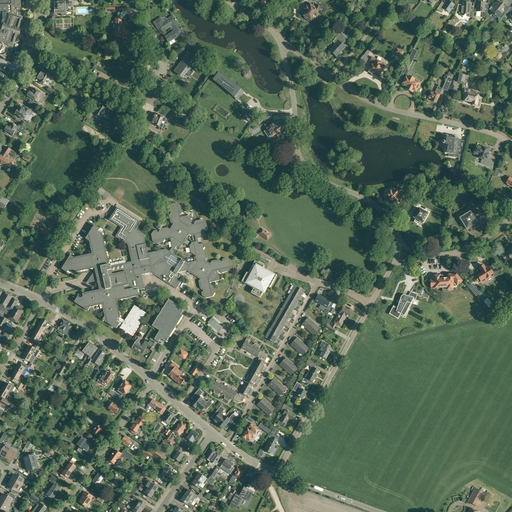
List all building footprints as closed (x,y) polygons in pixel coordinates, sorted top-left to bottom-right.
[(0,0),(0,56),(4,59),(10,51),(8,50),(9,47),(12,48),(16,36),(18,37),(20,30),(18,29),(23,14),(20,13),(20,8),(21,7),(20,0),(0,0)] [(437,9),(442,12),(444,9),(449,12),(454,5),(448,0),(445,4),(442,2),(437,9)] [(61,16),(62,16),(64,16),(65,15),(65,14),(66,14),(66,10),(68,10),(68,7),(73,7),(72,2),(55,3),(55,8),(55,9),(54,9),(53,10),(53,12),(54,13),(55,13),(55,14),(61,14),(61,16)] [(469,17),(473,18),(473,14),(473,7),(470,6),(470,3),(462,2),(461,9),(459,11),(463,16),(465,14),(469,14),(469,17)] [(484,3),(477,2),(476,12),(480,12),(480,14),(486,19),(487,18),(487,9),(484,9),(484,3)] [(488,9),(491,11),(491,12),(499,18),(498,19),(498,21),(499,22),(501,20),(507,12),(503,9),(503,6),(503,3),(498,3),(497,4),(496,3),(493,3),(494,4),(492,6),(491,6),(488,9)] [(312,20),(314,21),(319,14),(317,13),(321,7),(320,6),(319,5),(317,5),(317,6),(313,4),(312,5),(310,4),(308,7),(306,6),(305,9),(304,8),(301,13),(304,14),(303,15),(311,21),(312,20)] [(123,39),(126,39),(131,34),(128,30),(121,30),(122,20),(118,16),(115,19),(112,22),(115,26),(115,30),(112,33),(115,37),(121,37),(123,39)] [(170,27),(171,29),(179,24),(173,16),(163,22),(161,18),(154,22),(161,33),(170,27)] [(167,43),(168,43),(170,45),(175,42),(174,39),(184,32),(179,24),(171,29),(173,31),(165,36),(167,43)] [(341,33),(333,42),(335,44),(329,51),(336,57),(345,47),(342,44),(346,39),(343,36),(344,36),(341,33)] [(393,54),(401,58),(404,51),(396,47),(393,54)] [(361,58),(365,64),(368,58),(367,58),(370,51),(368,50),(364,55),(361,58)] [(190,76),(195,69),(191,65),(194,61),(187,55),(181,63),(181,64),(175,71),(182,76),(185,73),(190,76)] [(372,63),(371,65),(372,65),(369,71),(368,72),(372,74),(373,72),(379,76),(382,70),(383,69),(386,64),(381,61),(381,62),(375,59),(375,58),(372,57),(370,61),(373,62),(372,63)] [(411,90),(410,91),(412,93),(414,91),(416,92),(419,87),(418,87),(421,83),(422,80),(415,77),(414,79),(411,78),(413,73),(408,71),(413,61),(408,59),(402,70),(404,71),(402,75),(406,77),(402,85),(405,87),(405,89),(407,90),(409,89),(411,90)] [(52,77),(55,72),(50,69),(48,73),(43,70),(40,74),(39,75),(38,75),(37,76),(38,78),(37,79),(41,81),(40,83),(43,85),(45,83),(49,75),(52,77)] [(219,72),(217,74),(212,80),(239,100),(243,94),(239,91),(241,89),(229,79),(228,81),(224,79),(226,77),(219,72)] [(463,75),(455,73),(454,81),(461,83),(463,75)] [(165,81),(152,74),(149,81),(162,88),(165,81)] [(444,84),(449,87),(452,79),(448,76),(444,84)] [(45,92),(48,94),(53,97),(56,92),(49,87),(45,92)] [(431,101),(436,103),(440,94),(442,89),(443,89),(442,89),(437,87),(435,92),(432,90),(431,91),(427,100),(431,102),(431,101)] [(31,98),(40,104),(45,95),(34,88),(31,93),(30,92),(27,96),(28,96),(26,98),(29,100),(31,98)] [(472,104),(476,106),(478,99),(477,99),(478,92),(473,91),(473,92),(470,92),(470,90),(463,89),(462,94),(464,94),(463,98),(466,99),(465,101),(472,103),(472,104)] [(91,112),(94,114),(95,113),(101,117),(106,109),(101,106),(103,104),(100,102),(97,106),(95,105),(91,112)] [(32,107),(30,110),(24,107),(23,108),(20,107),(18,110),(17,109),(16,109),(14,112),(14,113),(16,114),(15,114),(24,120),(28,115),(31,116),(35,109),(32,107)] [(244,119),(250,122),(256,114),(250,110),(244,119)] [(159,127),(162,129),(163,127),(164,128),(167,120),(166,120),(167,119),(164,117),(159,115),(158,117),(154,115),(152,117),(153,118),(152,119),(150,118),(148,122),(150,123),(154,125),(159,128),(159,127)] [(269,132),(272,137),(275,134),(277,137),(281,134),(280,132),(283,129),(280,125),(281,124),(279,121),(278,122),(278,121),(271,126),(268,122),(264,124),(267,129),(269,132)] [(12,123),(9,128),(7,127),(5,130),(5,131),(4,132),(7,134),(8,133),(13,136),(15,132),(17,129),(25,134),(28,130),(21,126),(19,125),(18,127),(12,123)] [(446,135),(445,136),(444,140),(443,140),(442,140),(441,141),(441,142),(441,143),(441,144),(442,144),(443,145),(445,145),(444,153),(448,153),(448,157),(459,158),(458,161),(462,162),(463,155),(459,154),(459,150),(461,150),(462,140),(457,139),(457,137),(456,137),(455,136),(450,135),(446,135)] [(3,167),(5,168),(8,164),(11,165),(14,161),(11,159),(7,157),(9,153),(15,157),(17,153),(7,146),(0,156),(0,167),(3,167)] [(489,162),(487,166),(492,168),(495,160),(490,158),(488,157),(489,154),(488,154),(490,150),(486,148),(483,147),(483,148),(477,146),(473,154),(478,156),(477,157),(482,159),(489,162)] [(22,158),(29,163),(32,158),(26,153),(22,158)] [(406,192),(411,196),(412,195),(418,187),(413,183),(406,192)] [(392,203),(394,205),(398,201),(400,202),(403,200),(402,199),(405,195),(402,192),(398,195),(399,194),(395,190),(394,192),(392,190),(390,192),(389,190),(386,194),(387,195),(385,197),(388,199),(387,199),(387,200),(387,201),(388,201),(388,202),(389,202),(390,202),(391,202),(392,203)] [(412,195),(411,196),(410,198),(415,201),(416,198),(419,194),(415,191),(412,195)] [(492,200),(500,204),(502,198),(495,194),(492,200)] [(470,201),(475,209),(482,205),(477,197),(470,201)] [(109,220),(121,227),(115,237),(127,244),(131,262),(138,290),(144,289),(141,275),(150,273),(176,289),(180,282),(179,280),(182,275),(178,273),(186,271),(200,279),(198,282),(200,289),(203,291),(203,292),(201,292),(202,296),(206,298),(212,297),(215,293),(213,286),(210,284),(210,285),(209,283),(214,281),(219,280),(218,275),(217,271),(219,270),(219,271),(222,273),(228,271),(231,267),(229,261),(226,258),(222,259),(222,261),(221,261),(218,260),(212,261),(210,264),(205,260),(207,258),(205,251),(203,250),(204,247),(203,244),(199,244),(198,244),(197,239),(200,238),(200,236),(202,233),(205,232),(207,229),(206,222),(202,220),(195,221),(194,224),(192,225),(191,220),(185,216),(180,217),(180,215),(182,213),(180,206),(177,203),(170,205),(168,209),(168,212),(170,212),(171,213),(169,216),(170,222),(173,224),(170,229),(167,228),(160,229),(159,232),(157,232),(157,230),(153,231),(151,235),(152,241),(156,244),(163,242),(165,239),(164,239),(170,238),(172,247),(169,251),(166,249),(148,253),(144,237),(145,235),(136,229),(140,222),(117,207),(109,220)] [(414,222),(419,225),(420,222),(423,223),(428,213),(418,208),(417,211),(415,210),(413,214),(414,215),(413,218),(415,219),(414,222)] [(464,226),(466,229),(477,222),(471,211),(467,213),(466,212),(465,212),(464,212),(464,213),(463,214),(463,215),(463,216),(460,218),(462,221),(461,223),(461,224),(461,225),(462,225),(462,226),(463,226),(464,226)] [(120,328),(132,336),(146,313),(134,305),(125,321),(120,318),(116,301),(139,296),(137,290),(138,290),(131,262),(109,266),(102,233),(101,234),(98,232),(100,229),(94,225),(85,239),(89,241),(92,254),(74,258),(70,255),(61,269),(67,273),(69,270),(72,272),(72,273),(94,268),(99,290),(82,294),(83,297),(81,298),(80,298),(77,296),(74,302),(88,311),(90,307),(102,305),(104,316),(102,320),(116,329),(119,323),(117,321),(123,323),(120,328)] [(258,234),(268,241),(269,238),(271,235),(262,228),(258,234)] [(511,246),(501,255),(506,262),(511,257),(511,246)] [(251,293),(260,298),(267,286),(270,288),(277,275),(267,270),(264,277),(262,276),(265,271),(262,270),(264,266),(255,261),(248,273),(247,272),(241,281),(253,288),(251,293)] [(486,279),(491,276),(490,275),(493,274),(497,271),(492,265),(488,267),(489,268),(486,270),(485,267),(483,265),(479,268),(480,270),(481,270),(482,272),(477,275),(477,276),(475,277),(478,282),(480,280),(480,281),(486,278),(486,279)] [(388,277),(392,280),(396,273),(392,270),(388,277)] [(442,288),(442,291),(447,291),(447,290),(452,289),(452,286),(455,286),(457,285),(462,281),(456,274),(452,274),(446,274),(446,275),(440,275),(433,275),(433,279),(430,279),(431,288),(442,288)] [(477,291),(478,290),(475,287),(474,288),(470,283),(467,286),(477,298),(480,295),(477,291)] [(299,300),(303,302),(305,298),(301,296),(304,291),(295,286),(292,291),(293,292),(291,295),(299,300)] [(402,295),(402,296),(401,296),(401,297),(400,300),(397,307),(393,305),(389,314),(398,319),(400,315),(403,309),(405,310),(407,311),(411,302),(412,302),(413,299),(416,299),(417,294),(410,292),(408,296),(405,295),(404,295),(403,295),(402,295)] [(0,315),(1,316),(3,313),(6,307),(12,297),(5,293),(0,302),(0,306),(0,315)] [(294,308),(298,311),(300,307),(296,305),(299,300),(291,295),(290,294),(287,300),(288,300),(286,304),(294,308)] [(324,312),(328,314),(329,312),(332,314),(335,309),(331,307),(331,308),(328,306),(330,301),(318,294),(314,301),(320,305),(318,308),(324,311),(324,312)] [(8,318),(16,323),(23,311),(15,307),(19,301),(13,298),(7,308),(6,307),(3,313),(7,315),(10,310),(12,311),(8,318)] [(168,299),(157,317),(175,328),(182,315),(181,314),(184,309),(168,299)] [(289,317),(293,319),(295,315),(291,313),(294,308),(286,304),(285,303),(282,308),(283,309),(281,312),(280,311),(280,312),(289,317)] [(327,330),(334,334),(336,330),(334,328),(336,324),(340,327),(346,316),(348,318),(353,310),(344,305),(334,323),(332,327),(329,325),(327,324),(325,328),(327,329),(327,330)] [(284,325),(284,326),(288,328),(290,324),(286,322),(289,317),(280,312),(277,317),(278,318),(276,321),(275,320),(284,325)] [(154,339),(158,342),(160,338),(166,342),(175,328),(157,317),(152,326),(159,331),(154,339)] [(217,331),(219,332),(223,327),(212,317),(207,323),(208,323),(217,331)] [(302,324),(308,330),(314,323),(308,318),(302,324)] [(39,324),(45,328),(48,323),(42,319),(39,324)] [(57,330),(67,336),(73,326),(63,320),(57,330)] [(279,334),(283,336),(285,333),(281,330),(284,326),(284,325),(275,320),(272,325),(273,326),(271,329),(270,329),(279,334)] [(308,330),(314,335),(320,328),(314,323),(308,330)] [(35,331),(41,335),(45,328),(39,324),(35,331)] [(266,338),(278,345),(280,341),(276,339),(279,334),(270,329),(267,334),(268,335),(266,338)] [(3,336),(0,334),(0,340),(5,343),(10,333),(6,331),(3,336)] [(35,345),(40,348),(42,344),(37,341),(41,335),(35,331),(31,338),(37,341),(35,345)] [(132,348),(137,351),(141,344),(139,342),(141,339),(138,338),(137,341),(136,340),(132,348)] [(241,348),(246,351),(250,344),(248,343),(249,340),(246,338),(241,348)] [(291,345),(296,350),(303,343),(297,338),(291,345)] [(87,355),(94,345),(92,344),(92,343),(90,342),(89,342),(88,341),(79,354),(82,357),(85,353),(87,355)] [(141,344),(137,351),(142,354),(146,347),(148,348),(152,351),(156,344),(153,341),(152,343),(150,342),(148,344),(144,341),(142,344),(141,344)] [(320,357),(324,360),(325,359),(326,359),(330,352),(328,351),(330,346),(322,342),(320,347),(321,348),(320,350),(322,352),(320,356),(320,357)] [(246,351),(252,354),(257,345),(254,343),(253,346),(250,344),(246,351)] [(296,350),(302,355),(308,348),(303,343),(296,350)] [(26,351),(35,356),(38,351),(40,348),(35,345),(33,348),(29,346),(26,351)] [(84,367),(87,369),(89,365),(92,360),(90,359),(91,358),(98,348),(94,345),(87,355),(89,356),(88,358),(88,359),(86,363),(84,367)] [(252,354),(257,357),(261,351),(261,350),(258,349),(259,346),(257,345),(252,354)] [(92,361),(99,366),(103,360),(101,360),(105,354),(99,350),(92,361)] [(29,361),(32,363),(35,357),(34,357),(35,356),(26,351),(22,358),(28,361),(29,361)] [(56,357),(64,361),(68,353),(65,351),(62,355),(58,353),(56,357)] [(259,358),(258,360),(264,363),(267,357),(266,354),(261,351),(257,357),(259,358),(258,358),(259,358)] [(279,365),(285,370),(291,363),(286,358),(279,365)] [(254,365),(264,370),(266,368),(263,366),(265,363),(264,363),(258,360),(257,359),(254,365)] [(306,382),(311,384),(312,382),(319,370),(314,368),(316,364),(308,359),(305,364),(311,367),(305,378),(308,380),(306,382)] [(57,373),(62,376),(69,364),(64,361),(57,373)] [(168,375),(180,385),(183,382),(184,383),(188,379),(186,378),(187,377),(177,369),(179,367),(173,362),(169,367),(172,370),(168,375)] [(285,370),(291,375),(297,369),(291,363),(285,370)] [(18,365),(15,371),(21,374),(25,377),(26,374),(24,373),(26,369),(24,368),(25,368),(18,365)] [(251,370),(259,374),(260,371),(263,373),(264,370),(254,365),(251,370)] [(190,373),(195,376),(199,370),(194,367),(190,373)] [(92,378),(95,380),(100,372),(97,369),(92,378)] [(249,375),(258,381),(260,378),(257,377),(259,374),(251,370),(249,375)] [(15,371),(11,377),(14,378),(17,381),(21,374),(15,371)] [(101,383),(106,386),(107,385),(111,380),(113,380),(114,378),(113,376),(113,375),(114,374),(111,371),(109,373),(106,371),(103,374),(103,373),(99,379),(97,381),(101,383)] [(114,383),(118,385),(123,378),(119,375),(114,383)] [(246,381),(253,385),(254,382),(257,383),(258,381),(249,375),(246,381)] [(268,385),(274,390),(280,383),(274,378),(268,385)] [(117,391),(124,396),(126,394),(126,393),(128,393),(129,391),(128,390),(131,386),(128,384),(128,383),(124,380),(118,389),(117,391)] [(213,393),(216,394),(221,384),(216,381),(212,388),(215,390),(213,393)] [(242,387),(252,393),(253,390),(251,389),(252,386),(245,382),(242,387)] [(293,400),(297,402),(299,398),(302,400),(306,392),(301,389),(302,385),(297,382),(292,390),(298,393),(296,396),(293,400)] [(8,392),(13,395),(14,392),(13,391),(15,386),(13,385),(12,386),(6,383),(2,389),(8,392)] [(274,390),(280,396),(286,389),(280,383),(274,390)] [(222,394),(226,387),(221,384),(216,394),(218,396),(220,393),(222,394)] [(231,390),(226,387),(222,394),(225,396),(224,399),(226,400),(231,390)] [(245,396),(246,397),(248,394),(250,395),(252,393),(242,387),(239,393),(245,396)] [(13,395),(8,392),(2,389),(0,392),(0,396),(3,398),(1,401),(6,404),(11,407),(12,408),(14,405),(13,404),(9,402),(9,401),(5,398),(6,395),(11,398),(13,395)] [(192,405),(191,406),(194,408),(195,407),(196,408),(203,399),(199,397),(203,392),(199,389),(192,397),(195,399),(191,404),(192,405)] [(233,400),(234,400),(237,394),(237,393),(231,390),(226,400),(229,401),(230,399),(233,400)] [(234,400),(239,403),(242,402),(245,396),(239,393),(239,394),(238,394),(237,394),(234,400)] [(257,405),(263,410),(269,403),(263,398),(257,405)] [(151,406),(154,409),(158,403),(152,399),(149,405),(148,404),(145,408),(148,410),(150,407),(151,407),(151,406)] [(203,399),(196,408),(201,412),(204,407),(207,409),(212,403),(209,400),(207,402),(203,399)] [(0,413),(2,414),(5,408),(9,410),(11,407),(6,404),(1,401),(0,403),(0,413)] [(112,412),(115,414),(120,408),(113,402),(112,403),(110,401),(107,405),(109,407),(108,409),(108,411),(110,412),(112,412)] [(157,412),(162,415),(164,411),(162,409),(164,407),(158,403),(154,409),(158,411),(157,412)] [(263,410),(269,416),(275,409),(269,403),(263,410)] [(214,422),(217,424),(218,424),(218,425),(225,416),(224,417),(221,414),(225,410),(221,406),(214,414),(217,416),(213,420),(214,421),(214,422)] [(142,414),(148,418),(150,414),(147,411),(145,410),(143,409),(141,413),(142,414)] [(279,420),(285,424),(288,418),(291,420),(295,414),(290,412),(285,409),(279,420)] [(165,424),(166,423),(167,425),(174,415),(169,411),(165,417),(163,416),(161,420),(164,422),(163,423),(165,424)] [(228,419),(225,416),(218,425),(218,426),(221,429),(221,428),(222,429),(226,424),(229,426),(237,417),(233,414),(228,419)] [(135,422),(141,426),(142,424),(143,424),(146,420),(140,415),(138,417),(135,422)] [(246,438),(249,441),(251,437),(252,438),(255,434),(254,433),(260,425),(248,416),(244,422),(250,426),(248,429),(247,429),(242,436),(246,439),(246,438)] [(173,431),(178,436),(179,435),(180,435),(182,433),(183,433),(184,431),(183,431),(187,426),(186,425),(184,423),(181,421),(173,431)] [(88,434),(94,438),(96,435),(97,436),(102,430),(100,429),(102,427),(96,422),(94,426),(96,427),(92,432),(90,430),(89,432),(88,434)] [(131,432),(135,435),(137,433),(136,433),(141,426),(135,422),(130,429),(132,430),(131,432)] [(274,427),(270,434),(274,436),(275,434),(277,435),(279,430),(280,430),(274,427)] [(186,438),(189,441),(192,437),(194,439),(198,434),(192,430),(188,435),(186,438)] [(164,440),(172,446),(176,439),(173,437),(175,434),(170,431),(167,435),(164,440)] [(265,450),(271,454),(274,447),(278,440),(272,436),(268,443),(269,443),(265,450)] [(76,451),(81,454),(84,450),(86,452),(91,445),(86,441),(87,440),(82,437),(77,445),(80,447),(76,451)] [(124,437),(121,442),(128,447),(130,449),(133,445),(135,443),(132,440),(131,442),(124,437)] [(189,447),(181,441),(179,444),(187,449),(189,447)] [(1,457),(5,459),(11,449),(12,448),(4,443),(0,449),(3,451),(0,455),(2,456),(1,457)] [(174,458),(179,461),(183,455),(181,454),(184,449),(179,445),(173,454),(175,455),(174,458)] [(11,449),(5,459),(9,461),(10,460),(11,461),(14,457),(17,459),(20,453),(12,448),(11,449)] [(145,454),(151,458),(155,452),(149,448),(145,454)] [(152,458),(158,462),(165,452),(158,448),(152,458)] [(205,458),(210,461),(216,452),(211,449),(205,458)] [(108,460),(114,464),(117,460),(120,462),(122,457),(120,456),(121,454),(115,450),(108,460)] [(133,457),(126,452),(124,450),(122,453),(128,457),(132,459),(133,457)] [(216,452),(210,461),(208,464),(211,467),(213,464),(215,465),(221,456),(216,452)] [(24,460),(25,465),(37,462),(36,455),(34,456),(34,453),(35,453),(28,454),(28,455),(29,455),(30,457),(24,458),(25,460),(24,460)] [(225,470),(228,472),(229,472),(230,470),(230,469),(233,464),(226,459),(222,464),(220,466),(221,467),(219,469),(221,470),(223,468),(225,470)] [(66,468),(72,472),(76,466),(74,465),(75,463),(71,460),(69,462),(70,463),(66,468)] [(37,462),(25,465),(26,469),(27,469),(27,471),(33,469),(34,472),(33,472),(39,470),(38,470),(38,468),(39,468),(37,462)] [(160,476),(166,480),(171,473),(170,472),(173,468),(167,464),(164,468),(165,469),(160,476)] [(60,475),(64,478),(65,476),(68,478),(72,472),(66,468),(62,474),(62,473),(60,475)] [(237,468),(230,482),(232,483),(233,480),(234,481),(236,477),(239,478),(243,472),(242,471),(242,470),(241,470),(240,470),(237,468)] [(195,478),(204,484),(207,481),(210,483),(212,484),(213,483),(215,480),(214,478),(214,479),(211,476),(210,477),(209,479),(208,479),(205,478),(205,477),(199,473),(195,478)] [(92,482),(98,486),(104,478),(98,474),(92,482)] [(13,476),(10,480),(20,486),(21,486),(26,478),(20,475),(19,477),(14,475),(13,476)] [(50,489),(56,494),(60,488),(57,486),(58,484),(56,482),(58,480),(52,475),(50,478),(52,480),(50,482),(52,484),(51,486),(52,487),(50,489)] [(202,491),(204,492),(206,490),(202,487),(204,484),(195,478),(192,484),(198,488),(200,489),(200,490),(202,491)] [(147,483),(146,486),(155,492),(158,487),(151,483),(152,482),(147,479),(145,480),(147,483)] [(20,486),(10,480),(8,484),(9,484),(8,486),(12,488),(11,491),(17,494),(18,492),(17,491),(20,486)] [(246,488),(249,484),(248,484),(245,490),(243,489),(239,495),(238,494),(237,496),(235,495),(237,493),(236,492),(229,505),(236,509),(242,498),(249,501),(252,494),(253,495),(257,488),(253,486),(251,491),(246,488)] [(155,492),(146,486),(142,491),(144,493),(151,498),(155,492)] [(467,501),(477,507),(481,499),(488,502),(491,496),(485,493),(475,487),(467,501)] [(49,497),(52,499),(56,494),(50,489),(47,494),(45,493),(43,492),(41,495),(48,499),(49,497)] [(231,501),(235,494),(234,494),(236,491),(233,489),(232,493),(231,492),(227,499),(231,501)] [(184,495),(193,501),(195,498),(196,499),(198,497),(203,501),(204,499),(208,502),(209,500),(205,497),(199,493),(198,496),(194,493),(194,494),(188,490),(184,495)] [(2,496),(1,495),(0,497),(0,499),(9,505),(12,499),(13,500),(16,496),(10,492),(7,497),(3,494),(2,496)] [(80,502),(86,507),(91,500),(91,499),(92,497),(85,492),(80,499),(81,500),(80,502)] [(29,497),(37,502),(39,499),(32,493),(29,497)] [(189,506),(193,509),(194,507),(191,504),(193,501),(184,495),(180,500),(187,505),(189,506)] [(133,503),(142,510),(146,505),(139,500),(137,499),(137,498),(134,496),(132,498),(135,501),(133,503)] [(6,511),(10,506),(9,505),(0,499),(0,507),(1,508),(0,509),(0,511),(6,511)] [(39,502),(37,504),(38,505),(38,506),(37,506),(32,511),(43,511),(47,507),(46,507),(48,505),(42,500),(40,503),(39,502)] [(126,507),(133,511),(141,511),(142,510),(133,503),(131,507),(128,505),(126,507)]
